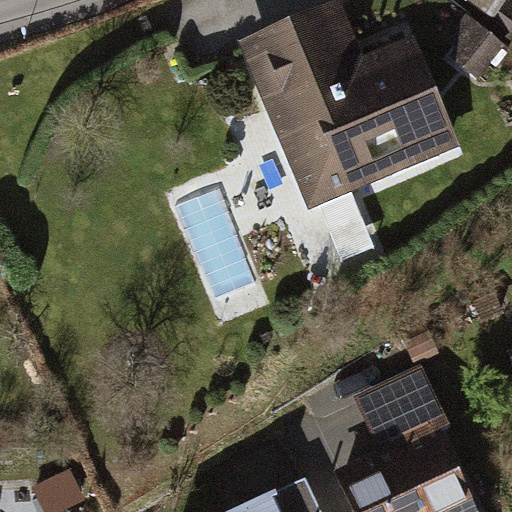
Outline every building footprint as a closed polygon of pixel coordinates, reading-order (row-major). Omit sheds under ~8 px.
[(511,0),(477,0),(511,24),(511,0)] [(332,9),(235,47),(303,217),(452,159),(406,42),(353,63),(332,9)] [(469,82),(507,68),(491,23),(453,37),(469,82)] [(421,44),(446,96),(471,84),(446,32),(421,44)] [(474,511),(420,384),(355,412),(380,466),(345,480),(359,511),(474,511)] [(66,477),(28,495),(36,511),(71,511),(81,507),(66,477)] [(314,511),(305,492),(259,511),(314,511)]
